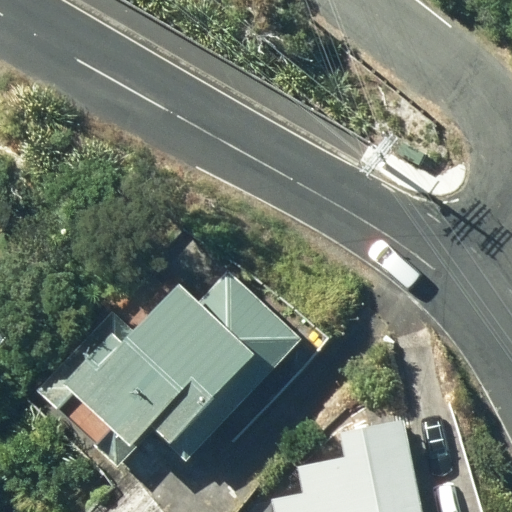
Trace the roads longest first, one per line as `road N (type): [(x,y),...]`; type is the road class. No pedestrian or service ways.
road 1 (residential): [(0,10),(480,300)]
road 2 (residential): [(511,215),(498,141),(480,105),(347,0)]
